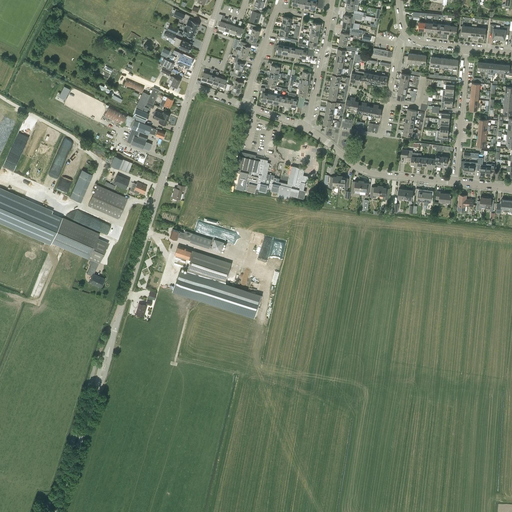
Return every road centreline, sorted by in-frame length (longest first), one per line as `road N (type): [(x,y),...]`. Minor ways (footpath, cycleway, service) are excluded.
road 1 (tertiary): [(57,511),(191,85)]
road 2 (residential): [(454,182),(367,172),(304,126)]
road 3 (residential): [(342,128),(381,135),(406,33)]
road 4 (residential): [(454,182),(466,48)]
